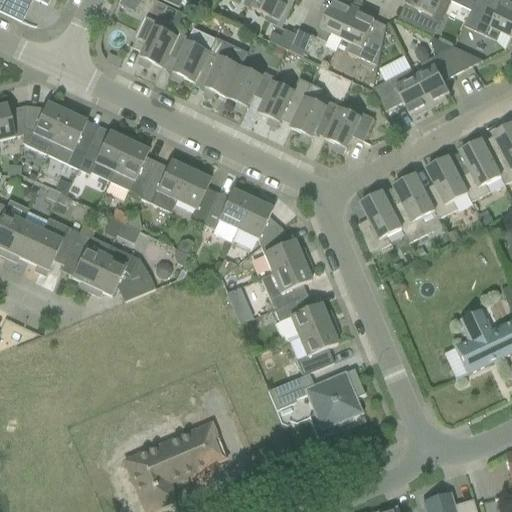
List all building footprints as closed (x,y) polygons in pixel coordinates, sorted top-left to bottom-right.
[(29,0),(46,8),(49,0),(1,0),(0,4),(0,15),(21,25),(25,15),(22,14),(29,0)] [(124,0),(121,14),(137,18),(141,0),(124,0)] [(157,0),(175,8),(179,11),(184,0),(157,0)] [(285,22),(293,7),(278,0),(246,0),(243,9),(266,20),(264,24),(265,24),(278,30),(282,21),(285,22)] [(451,4),(441,0),(404,0),(404,1),(407,3),(405,8),(416,13),(411,25),(435,37),(451,4)] [(471,13),(475,5),(464,0),(462,0),(459,7),(471,13)] [(511,41),(511,38),(511,3),(510,2),(508,6),(503,3),(497,16),(486,11),(476,35),(497,45),(501,36),(511,41)] [(341,42),(356,11),(340,4),(339,7),(334,5),(317,41),(327,46),(331,37),(341,42)] [(476,35),(486,11),(475,5),(471,13),(464,29),(476,35)] [(383,43),(369,37),(375,24),(370,22),(372,19),(356,11),(341,42),(351,47),(347,56),(377,70),(383,43)] [(147,21),(132,51),(143,56),(138,67),(148,72),(151,66),(162,71),(164,68),(177,40),(187,19),(178,14),(168,36),(156,30),(158,26),(147,21)] [(285,33),(278,49),(288,54),(296,38),(285,33)] [(304,61),(313,39),(298,33),(296,38),(288,54),(304,61)] [(201,74),(209,56),(209,55),(177,40),(164,68),(174,73),(170,82),(181,87),(183,81),(194,86),(201,74)] [(209,56),(201,74),(211,79),(202,97),(213,102),(216,96),(226,101),(241,70),(247,58),(215,43),(209,55),(209,56)] [(483,65),(465,56),(453,50),(442,56),(454,79),(483,65)] [(443,85),(454,79),(442,56),(421,67),(425,76),(415,81),(431,111),(447,103),(445,100),(450,97),(443,85)] [(388,84),(412,70),(405,57),(381,71),(388,84)] [(272,85),(275,81),(264,76),(262,80),(241,70),(226,101),(237,107),(235,112),(245,117),(253,99),(264,104),(272,85)] [(431,111),(415,81),(414,81),(410,73),(373,92),(376,97),(385,115),(403,106),(409,118),(414,116),(416,119),(431,111)] [(292,128),(307,96),(296,91),(294,95),(272,85),(264,104),(258,116),(269,122),(267,127),(277,132),(281,123),(292,128)] [(325,141),(339,111),(328,106),(326,110),(316,106),(322,93),(311,88),(307,96),(292,128),(290,131),(302,137),(299,142),(309,147),(315,136),(325,141)] [(45,159),(67,111),(57,107),(55,111),(45,107),(43,112),(24,110),(22,139),(21,139),(21,147),(45,159)] [(22,139),(24,110),(7,114),(6,109),(0,109),(0,143),(21,139),(22,139)] [(78,117),(67,111),(45,159),(76,173),(93,138),(82,133),(86,126),(76,121),(78,117)] [(374,122),(363,117),(360,121),(339,111),(325,141),(324,142),(336,148),(333,153),(343,158),(352,140),(363,145),(374,122)] [(511,127),(511,126),(502,131),(503,133),(493,138),(503,158),(492,163),(492,164),(500,181),(504,188),(511,184),(511,127)] [(113,176),(129,141),(119,136),(117,140),(107,136),(104,143),(93,138),(76,173),(88,179),(90,176),(108,185),(113,176)] [(140,146),(129,141),(113,176),(108,185),(128,194),(126,198),(138,203),(155,166),(145,161),(147,155),(138,151),(140,146)] [(482,144),(479,145),(478,143),(469,148),(470,150),(460,155),(470,175),(459,181),(467,198),(471,205),(490,196),(486,188),(500,181),(492,164),(492,163),(482,144)] [(449,161),(446,162),(445,161),(436,165),(437,167),(426,173),(437,192),(426,198),(434,215),(438,223),(457,213),(453,205),(467,198),(459,181),(449,161)] [(175,205),(191,170),(181,165),(179,170),(169,165),(166,171),(155,166),(138,203),(169,217),(174,205),(175,205)] [(20,167),(6,167),(6,178),(20,178),(20,167)] [(202,175),(191,170),(175,205),(194,214),(189,223),(201,229),(216,197),(206,192),(209,184),(200,180),(202,175)] [(36,178),(29,175),(26,181),(33,184),(36,178)] [(393,215),(393,216),(401,232),(409,247),(427,237),(420,223),(434,215),(426,198),(416,178),(413,180),(412,178),(403,183),(404,185),(393,190),(404,210),(393,215)] [(59,182),(54,192),(65,198),(70,187),(59,182)] [(36,192),(25,188),(21,198),(32,203),(36,192)] [(55,205),(59,197),(48,192),(44,200),(55,205)] [(237,234),(253,199),(243,194),(240,199),(231,194),(227,202),(216,197),(201,229),(212,234),(214,239),(231,247),(237,234)] [(383,195),(380,197),(379,195),(370,200),(371,202),(360,207),(370,227),(360,232),(358,228),(357,228),(370,258),(391,247),(387,240),(401,232),(393,216),(393,215),(383,195)] [(70,203),(59,197),(55,205),(66,210),(70,203)] [(268,221),(271,213),(262,209),(264,204),(253,199),(237,234),(257,243),(256,244),(259,250),(281,233),(268,221)] [(125,228),(139,234),(141,235),(136,205),(129,218),(125,228)] [(0,258),(5,261),(21,226),(1,217),(4,211),(0,208),(0,258)] [(129,218),(114,211),(110,221),(120,225),(125,228),(129,218)] [(120,225),(110,221),(103,235),(113,240),(115,238),(120,225)] [(63,269),(78,236),(47,222),(45,226),(41,235),(27,265),(36,269),(33,274),(45,279),(52,264),(63,269)] [(120,225),(115,238),(133,246),(139,234),(125,228),(120,225)] [(27,265),(41,235),(21,226),(5,261),(16,266),(18,261),(27,265)] [(500,240),(511,249),(511,226),(500,240)] [(297,254),(293,244),(287,247),(282,233),(281,233),(259,250),(271,278),(306,263),(302,252),(297,254)] [(88,296),(109,250),(78,236),(63,269),(74,275),(70,281),(80,286),(78,291),(88,296)] [(187,255),(192,245),(187,242),(178,245),(176,250),(187,255)] [(109,250),(104,261),(88,296),(99,301),(101,296),(111,300),(115,291),(119,293),(124,306),(154,293),(148,281),(137,263),(109,250)] [(186,257),(176,252),(173,257),(176,266),(181,268),(186,257)] [(311,273),(306,263),(271,278),(271,279),(258,284),(267,303),(268,303),(272,314),(306,300),(301,289),(310,285),(306,276),(311,273)] [(155,270),(154,276),(159,281),(165,282),(170,278),(171,271),(167,266),(160,265),(155,270)] [(229,296),(239,317),(254,310),(243,289),(229,296)] [(310,311),(306,300),(272,314),(278,326),(289,321),(297,341),(333,326),(328,315),(323,317),(319,307),(310,311)] [(466,379),(511,357),(511,323),(490,333),(485,324),(461,335),(466,345),(452,351),(466,379)] [(337,337),(333,326),(297,341),(305,360),(295,365),(301,380),(307,378),(333,367),(326,352),(336,348),(332,339),(337,337)] [(353,373),(335,381),(313,390),(307,378),(301,380),(267,395),(275,415),(294,407),(293,404),(306,399),(314,418),(308,420),(317,442),(332,436),(330,430),(339,426),(338,423),(345,420),(346,423),(360,417),(354,402),(363,398),(353,373)] [(210,427),(123,465),(142,511),(155,511),(175,504),(168,487),(225,463),(210,427)] [(421,506),(423,511),(474,511),(472,504),(453,509),(449,498),(421,506)]
